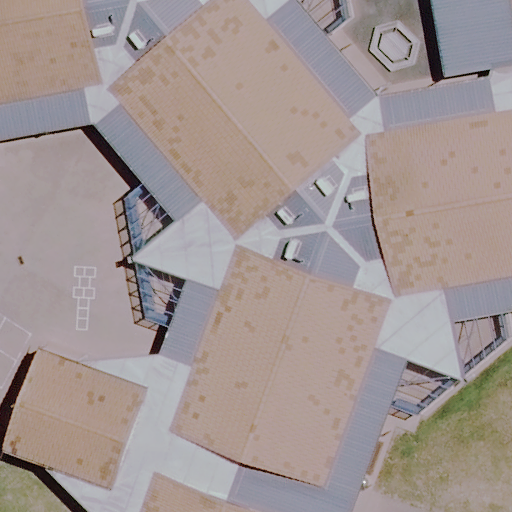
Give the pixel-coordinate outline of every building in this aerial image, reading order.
[(111,0),(0,0),(0,93),(122,76),(111,0)] [(377,135),(261,0),(249,0),(143,90),(264,231),(377,135)] [(511,0),(458,0),(471,74),(511,67),(511,0)] [(511,269),(511,115),(399,134),(423,284),(511,269)] [(133,438),(280,491),(345,314),(198,260),(133,438)] [(112,397),(0,355),(0,465),(76,494),(112,397)] [(223,511),(122,475),(107,511),(223,511)]
